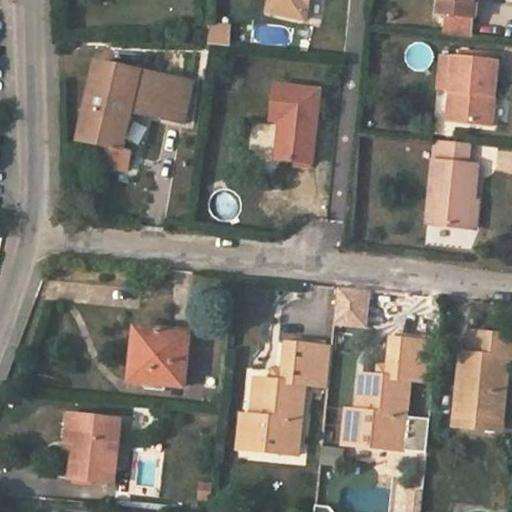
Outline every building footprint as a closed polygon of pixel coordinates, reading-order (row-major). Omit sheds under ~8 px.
[(271,0),(269,13),(306,21),(310,0),(271,0)] [(473,0),(441,0),(440,15),(476,19),(477,3),(473,3),(473,0)] [(232,27),(211,25),(211,45),(230,47),(232,27)] [(447,122),(493,126),(499,62),(454,57),(447,122)] [(133,113),(161,119),(171,79),(100,63),(81,141),(106,148),(101,167),(125,173),(132,154),(124,152),(133,113)] [(193,84),(171,79),(161,119),(183,124),(193,84)] [(322,92),(278,87),(275,122),(286,123),(282,162),(314,165),(322,92)] [(470,144),(435,141),(428,224),(472,230),(478,165),(468,165),(470,144)] [(339,288),(335,326),(367,330),(371,291),(339,288)] [(253,404),(250,437),(299,442),(306,372),(326,374),(331,334),(289,330),(286,358),(285,367),(274,366),(257,365),(253,404)] [(185,387),(190,336),(139,331),(133,382),(185,387)] [(454,419),(501,424),(508,361),(511,361),(511,338),(471,334),(468,357),(461,356),(454,419)] [(357,414),(354,448),(403,453),(410,383),(430,384),(434,344),(393,340),(389,368),(388,378),(379,377),(361,375),(357,414)] [(274,356),(274,366),(285,367),(286,358),(274,356)] [(380,367),(379,377),(388,378),(389,368),(380,367)] [(239,436),(250,437),(253,404),(242,402),(239,436)] [(343,447),(354,448),(357,414),(346,412),(343,447)] [(66,455),(74,455),(78,416),(69,416),(66,455)] [(78,416),(74,455),(72,480),(116,484),(121,421),(78,416)] [(500,435),(501,424),(454,419),(453,430),(500,435)] [(409,511),(424,511),(428,491),(413,489),(409,511)]
